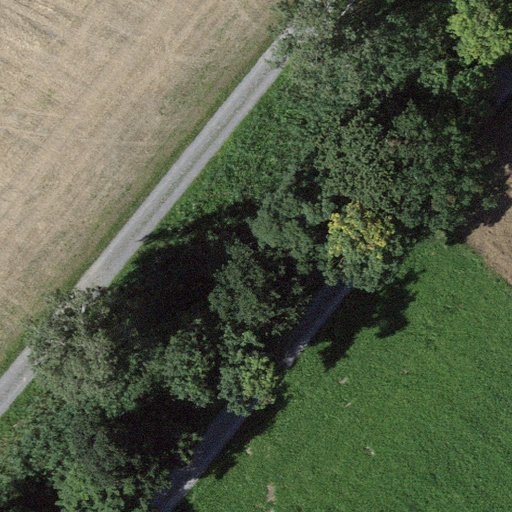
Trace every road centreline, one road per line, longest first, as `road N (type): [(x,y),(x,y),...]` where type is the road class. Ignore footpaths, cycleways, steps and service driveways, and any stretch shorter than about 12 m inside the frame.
road 1 (track): [(163,511),(511,83)]
road 2 (track): [(0,407),(328,0)]
